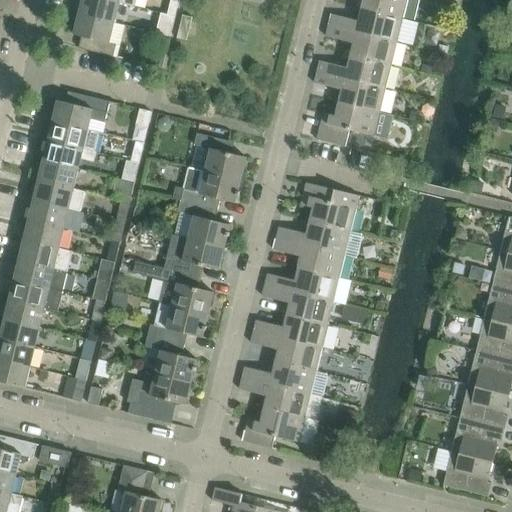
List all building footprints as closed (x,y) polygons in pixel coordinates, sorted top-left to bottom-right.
[(106,0),(82,0),(79,14),(114,23),(119,3),(106,0)] [(362,0),(361,8),(403,19),(407,0),(362,0)] [(397,42),(403,19),(361,8),(359,16),(358,21),(331,14),(328,25),(397,42)] [(79,14),(74,35),(82,37),(79,48),(113,57),(116,45),(109,43),(114,23),(79,14)] [(182,15),(177,38),(187,40),(188,34),(192,17),(182,15)] [(165,23),(162,35),(170,37),(173,25),(165,23)] [(353,43),(350,55),(391,65),(397,42),(328,25),(325,36),(353,43)] [(449,47),(439,45),(437,52),(448,54),(449,47)] [(165,57),(159,55),(158,55),(155,67),(162,68),(165,57)] [(319,61),(317,72),(386,89),(391,65),(350,55),(347,67),(319,61)] [(436,68),(423,65),(421,71),(434,75),(436,68)] [(341,89),(338,102),(380,112),(386,89),(317,72),(314,83),(341,89)] [(58,100),(53,121),(88,129),(90,119),(105,122),(110,101),(68,91),(68,92),(66,102),(58,100)] [(374,136),(380,112),(338,102),(335,116),(323,113),(317,139),(344,146),(346,146),(350,130),(374,136)] [(506,107),(496,105),(493,117),(503,119),(506,107)] [(152,112),(143,110),(140,109),(136,125),(148,128),(152,112)] [(164,118),(160,120),(159,125),(161,129),(166,130),(170,128),(171,123),(169,119),(164,118)] [(500,122),(491,119),(488,130),(497,132),(500,122)] [(53,121),(48,141),(83,149),(94,152),(99,132),(88,129),(53,121)] [(211,149),(205,171),(241,180),(246,157),(226,152),(228,141),(197,133),(194,145),(211,149)] [(48,141),(43,160),(78,169),(80,159),(94,162),(96,152),(94,152),(83,149),(48,141)] [(136,141),(131,162),(139,164),(144,143),(136,141)] [(43,160),(38,180),(73,189),(78,169),(43,160)] [(173,198),(181,200),(212,209),(217,210),(220,199),(235,203),(237,195),(239,196),(240,192),(238,191),(241,180),(205,171),(189,167),(184,189),(176,187),(173,198)] [(117,179),(114,190),(124,192),(132,195),(135,183),(121,180),(117,179)] [(38,180),(34,200),(68,209),(80,212),(85,192),(73,189),(38,180)] [(312,207),(309,221),(351,232),(359,196),(306,183),(300,205),(312,207)] [(478,185),(472,184),(470,192),(478,195),(480,189),(478,185)] [(34,200),(29,220),(63,228),(68,209),(34,200)] [(194,216),(189,238),(224,247),(227,236),(229,236),(230,232),(228,232),(230,224),(209,219),(212,209),(181,200),(178,212),(194,216)] [(119,211),(117,221),(125,223),(127,213),(119,211)] [(511,217),(509,217),(501,250),(511,252),(511,217)] [(29,220),(24,240),(58,248),(63,228),(29,220)] [(117,221),(114,231),(122,233),(125,223),(117,221)] [(279,227),(276,238),(345,255),(356,257),(358,256),(363,237),(362,234),(351,232),(309,221),(306,234),(279,227)] [(464,229),(459,228),(456,237),(466,240),(467,234),(464,229)] [(392,230),(390,237),(399,239),(401,231),(392,230)] [(219,270),(224,247),(189,238),(183,260),(175,258),(167,257),(164,268),(196,276),(198,265),(219,270)] [(300,256),(297,268),(339,278),(345,255),(276,238),(273,249),(300,256)] [(73,252),(58,248),(24,240),(19,259),(68,271),(73,252)] [(110,250),(107,260),(115,262),(118,252),(110,250)] [(511,252),(501,250),(493,284),(511,288),(511,252)] [(68,271),(19,259),(14,279),(63,291),(68,271)] [(136,261),(133,273),(165,280),(160,302),(161,303),(208,314),(213,292),(198,288),(201,277),(196,276),(164,268),(136,261)] [(461,262),(453,265),(456,273),(464,270),(461,262)] [(267,274),(264,285),(334,301),(346,304),(352,281),(339,278),(297,268),(294,280),(267,274)] [(99,271),(97,279),(110,282),(112,274),(99,271)] [(460,278),(454,284),(460,290),(466,284),(460,278)] [(63,291),(14,279),(9,299),(44,308),(58,311),(63,291)] [(97,279),(92,299),(97,300),(106,302),(110,282),(97,279)] [(511,288),(493,284),(484,317),(511,324),(511,288)] [(286,315),(328,325),(334,301),(264,285),(262,296),(289,302),(286,315)] [(9,299),(5,319),(40,327),(44,308),(9,299)] [(97,300),(93,320),(101,322),(106,302),(97,300)] [(181,337),(182,332),(202,337),(204,330),(206,330),(207,326),(205,326),(208,314),(161,303),(156,325),(150,324),(148,335),(155,337),(179,343),(181,337)] [(253,331),(277,337),(322,348),(325,337),(328,325),(286,315),(283,327),(256,320),(253,331)] [(511,324),(484,317),(480,337),(476,351),(511,359),(511,324)] [(5,319),(0,338),(35,347),(40,327),(5,319)] [(93,320),(88,340),(96,342),(101,322),(93,320)] [(253,331),(252,337),(250,342),(278,349),(275,361),(317,371),(322,348),(277,337),(253,331)] [(176,354),(179,343),(155,337),(148,335),(147,337),(145,346),(161,350),(156,373),(191,382),(194,371),(196,371),(197,367),(195,366),(197,359),(176,354)] [(35,347),(0,338),(0,359),(30,367),(35,347)] [(86,339),(81,359),(91,361),(96,342),(88,340),(86,339)] [(109,351),(104,349),(101,359),(111,361),(112,355),(109,351)] [(511,359),(476,351),(468,385),(509,395),(511,382),(511,359)] [(0,359),(0,381),(25,388),(30,367),(0,359)] [(81,359),(76,379),(78,379),(86,381),(91,361),(81,359)] [(244,367),(242,378),(323,398),(328,377),(326,374),(317,371),(275,361),(272,373),(244,367)] [(438,374),(436,366),(426,369),(428,377),(438,374)] [(47,372),(41,370),(39,378),(45,380),(47,372)] [(186,405),(191,382),(156,373),(153,384),(133,379),(127,402),(131,403),(129,413),(168,423),(172,408),(169,407),(171,401),(186,405)] [(242,378),(239,389),(266,396),(263,408),(305,418),(311,395),(242,378)] [(81,402),(86,381),(78,379),(73,399),(81,402)] [(460,418),(505,429),(508,416),(504,415),(509,395),(468,385),(460,418)] [(102,389),(91,386),(88,403),(99,405),(102,389)] [(348,404),(360,407),(362,400),(351,397),(348,404)] [(248,419),(243,441),(272,448),(275,436),(313,445),(319,421),(318,421),(263,408),(260,422),(248,419)] [(348,410),(343,424),(355,428),(359,413),(348,410)] [(502,441),(505,429),(460,418),(451,452),(492,462),(498,440),(502,441)] [(0,470),(16,474),(19,463),(22,464),(28,461),(29,458),(33,459),(37,444),(0,434),(0,470)] [(71,453),(43,446),(39,461),(65,467),(68,468),(71,453)] [(451,452),(443,485),(488,496),(491,483),(487,482),(492,462),(451,452)] [(112,511),(114,511),(159,511),(162,499),(148,496),(154,472),(124,465),(118,489),(112,511)] [(422,472),(410,469),(407,479),(420,482),(422,472)] [(0,470),(0,491),(11,494),(16,474),(0,470)] [(52,483),(50,494),(58,496),(61,485),(52,483)] [(238,511),(237,511),(280,511),(241,502),(242,494),(215,487),(212,500),(234,505),(232,511),(238,511)] [(0,491),(0,511),(19,511),(23,497),(11,494),(0,491)] [(85,511),(87,505),(77,503),(75,511),(85,511)]
